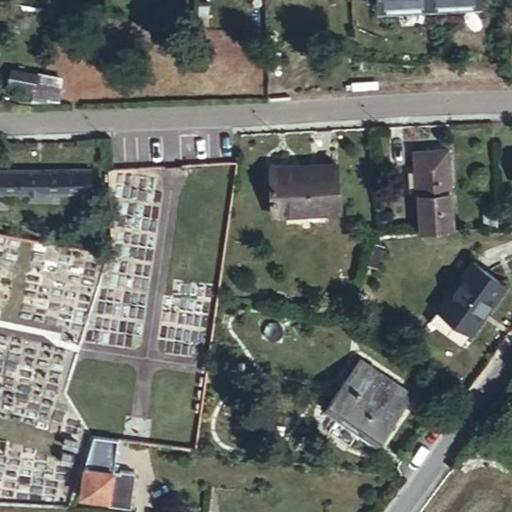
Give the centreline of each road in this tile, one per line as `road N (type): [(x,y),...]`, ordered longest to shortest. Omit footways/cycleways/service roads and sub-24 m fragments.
road 1 (residential): [(0,130),(511,109)]
road 2 (residential): [(511,346),(392,511)]
